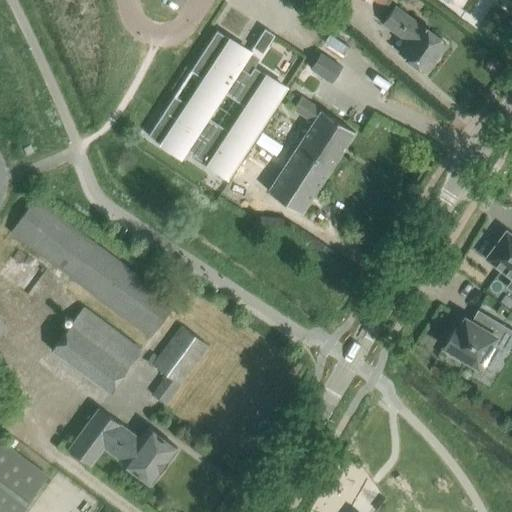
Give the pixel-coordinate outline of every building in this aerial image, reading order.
[(399,52),(425,71),(445,44),(394,6),(382,23),(407,41),(399,52)] [(261,33),(252,47),(258,51),(262,54),(274,35),(270,33),(264,28),(261,33)] [(249,52),(216,31),(147,135),(180,157),(184,150),(226,177),(285,88),(253,67),(249,74),(239,67),(249,52)] [(314,56),(304,71),(326,85),(335,70),(314,56)] [(267,191),(300,213),(354,132),(320,110),(300,96),(292,109),(312,122),(267,191)] [(161,152),(157,158),(174,169),(177,163),(161,152)] [(230,177),(217,198),(250,219),(263,198),(262,198),(259,203),(228,183),(231,177),(230,177)] [(174,303),(34,199),(10,232),(150,336),(174,303)] [(484,258),(511,279),(506,287),(511,291),(511,235),(505,230),(484,258)] [(85,376),(108,393),(140,350),(82,307),(50,350),(85,376)] [(470,321),(464,318),(457,330),(453,328),(451,331),(450,331),(444,342),(444,343),(442,346),(448,349),(446,352),(459,360),(460,357),(477,367),(491,343),(506,351),(511,340),(511,330),(477,310),(470,321)] [(152,395),(164,403),(206,345),(181,326),(152,365),(166,375),(152,395)] [(67,448),(90,465),(103,447),(122,461),(121,462),(151,484),(177,448),(147,427),(139,438),(98,407),(67,448)] [(0,511),(20,511),(47,476),(0,441),(0,511)]
